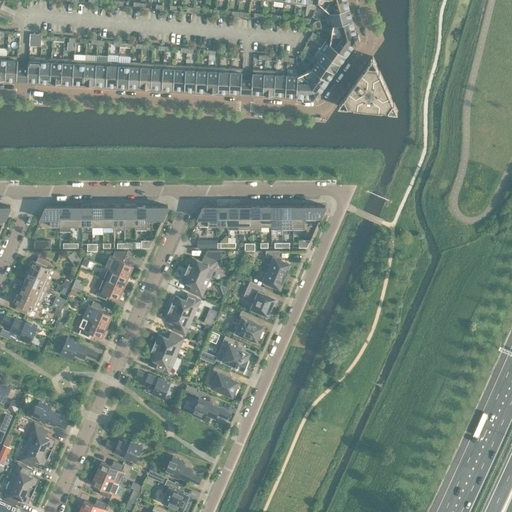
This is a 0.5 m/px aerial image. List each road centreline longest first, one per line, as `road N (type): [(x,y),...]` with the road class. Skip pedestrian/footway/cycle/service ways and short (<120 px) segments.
road 1 (residential): [(208,511),(343,196),(188,190)]
road 2 (residential): [(361,0),(371,41),(320,109),(0,91)]
road 3 (residential): [(51,511),(188,190)]
road 4 (residential): [(188,190),(32,189)]
road 5 (motorway): [(511,380),(451,511)]
